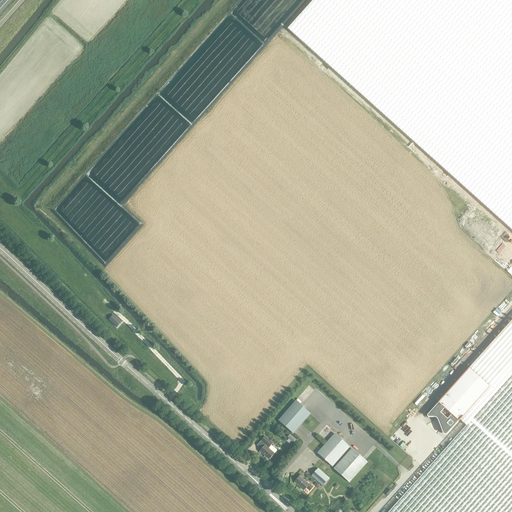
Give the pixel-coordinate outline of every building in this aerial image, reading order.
[(511,0),(312,0),(288,27),(511,230),(511,0)] [(113,315),(109,320),(117,327),(121,322),(113,315)] [(511,320),(491,344),(487,348),(478,358),(473,364),(438,403),(428,415),(427,415),(428,417),(429,417),(431,417),(434,417),(436,418),(437,419),(438,420),(439,423),(443,433),(445,435),(447,434),(448,434),(452,428),(460,420),(466,425),(503,385),(511,374),(511,320)] [(511,511),(511,374),(466,425),(388,511),(511,511)] [(294,433),(311,414),(295,401),(278,420),(294,433)] [(289,438),(287,440),(293,445),(298,439),(290,433),(288,436),(289,438)] [(335,434),(317,453),(332,467),(350,447),(335,434)] [(260,451),(270,459),(275,453),(269,448),(273,443),(265,436),(257,445),(262,449),(260,451)] [(350,482),(367,462),(352,449),(335,468),(350,482)] [(318,468),(312,476),(317,480),(318,479),(324,484),(329,478),(318,468)] [(307,488),(310,490),(313,487),(313,486),(310,483),(309,484),(307,482),(308,481),(308,480),(306,479),(305,479),(304,480),(300,476),(294,482),(304,490),(307,488)]
